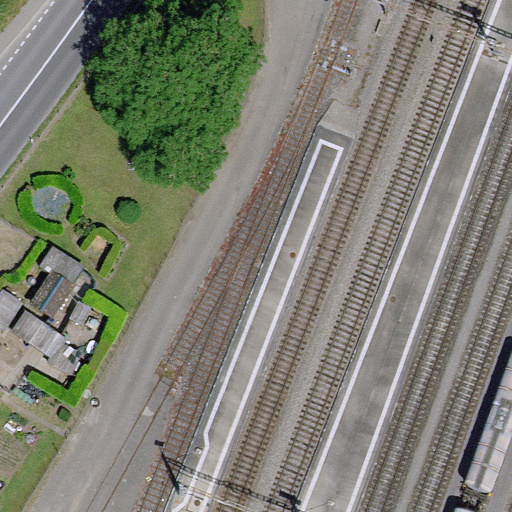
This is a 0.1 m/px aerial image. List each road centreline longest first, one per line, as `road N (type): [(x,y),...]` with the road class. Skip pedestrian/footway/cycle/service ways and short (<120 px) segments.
road 1 (residential): [(59,511),(288,95),(300,0)]
road 2 (primary): [(0,122),(92,0)]
